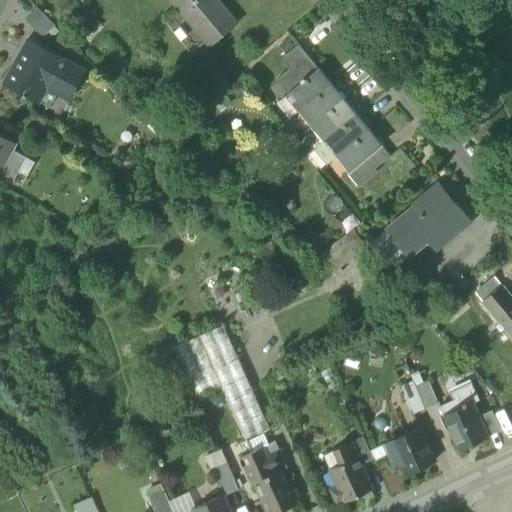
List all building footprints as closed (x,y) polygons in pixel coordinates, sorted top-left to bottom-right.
[(171,0),(210,46),(237,24),(217,0),(171,0)] [(26,19),(43,35),(53,25),(37,9),(26,19)] [(28,97),(38,103),(39,102),(33,99),(45,78),(59,86),(55,91),(69,99),(84,72),(62,60),(63,58),(30,39),(29,40),(31,41),(17,66),(15,65),(4,84),(22,94),(21,96),(27,99),(28,97)] [(281,59),(289,69),(307,54),(300,45),(299,44),(281,59)] [(301,109),(302,109),(331,84),(334,81),(329,75),(326,77),(320,69),(319,67),(318,68),(307,54),(289,69),(276,79),(288,93),(278,102),(279,103),(289,95),(301,109)] [(33,99),(39,102),(47,86),(55,91),(59,86),(45,78),(33,99)] [(344,99),(331,84),(302,109),(314,124),(310,127),(310,128),(314,124),(344,99)] [(288,119),(301,109),(289,95),(279,103),(278,102),(275,104),(288,119)] [(356,115),(344,99),(314,124),(326,139),(327,139),(356,115)] [(363,123),(356,115),(327,139),(326,139),(315,148),(328,163),(335,157),(335,158),(339,154),(369,130),(368,129),(371,127),(366,121),(363,123)] [(376,138),(369,130),(339,154),(351,169),(347,172),(359,187),(377,172),(374,169),(365,159),(382,145),(382,144),(384,142),(379,136),(376,138)] [(0,168),(11,150),(15,142),(0,133),(0,168)] [(365,159),(374,169),(391,156),(382,145),(365,159)] [(326,164),(328,163),(315,148),(314,149),(326,164)] [(17,152),(11,150),(0,168),(0,172),(11,179),(16,171),(24,156),(17,152)] [(34,162),(24,156),(16,171),(27,176),(34,162)] [(439,183),(426,194),(434,204),(448,193),(439,183)] [(386,230),(409,257),(427,241),(435,251),(471,221),(448,193),(434,204),(426,194),(413,205),(414,206),(386,230)] [(353,230),(336,243),(349,260),(352,258),(364,274),(379,263),(353,230)] [(330,275),(349,260),(336,243),(317,257),(330,275)] [(314,287),(330,275),(317,257),(301,270),(314,287)] [(382,261),(379,263),(364,274),(379,293),(397,279),(382,261)] [(476,292),(483,301),(502,286),(494,277),(476,292)] [(511,297),(502,286),(483,301),(483,302),(511,336),(511,297)] [(440,311),(448,320),(463,307),(456,298),(440,311)] [(408,315),(425,335),(436,325),(423,309),(408,315)] [(176,347),(181,358),(228,337),(223,325),(176,347)] [(269,427),(228,337),(181,358),(199,398),(222,387),(245,438),(269,427)] [(264,380),(272,398),(282,387),(277,375),(264,380)] [(413,412),(425,407),(416,387),(413,381),(401,386),(413,412)] [(428,382),(416,387),(425,407),(437,402),(428,382)] [(440,406),(443,415),(473,401),(473,403),(480,400),(472,383),(451,392),(454,399),(440,406)] [(480,417),(473,403),(473,401),(443,415),(460,450),(489,437),(489,436),(480,417)] [(492,411),(480,417),(489,436),(502,430),(492,411)] [(403,465),(407,474),(435,461),(420,428),(392,440),(396,450),(389,454),(396,468),(403,465)] [(254,482),(276,472),(267,452),(264,446),(269,444),(264,434),(250,441),(254,451),(240,457),(252,484),(254,483),(254,482)] [(352,442),(362,464),(373,459),(370,450),(364,437),(352,442)] [(385,444),(389,454),(396,450),(392,440),(385,444)] [(267,452),(278,447),(275,441),(269,444),(264,446),(267,452)] [(330,489),(337,505),(344,501),(345,502),(357,496),(371,490),(373,489),(362,464),(352,442),(335,449),(342,464),(330,469),(337,486),(330,489)] [(373,459),(374,460),(389,454),(385,444),(370,450),(373,459)] [(278,447),(267,452),(276,472),(283,468),(283,469),(287,467),(278,447)] [(323,455),(330,469),(342,464),(335,449),(323,455)] [(212,470),(227,464),(226,463),(227,462),(221,450),(197,461),(207,483),(169,501),(174,511),(185,511),(193,509),(223,495),(212,470)] [(223,495),(224,496),(239,489),(227,464),(212,470),(223,495)] [(278,511),(299,503),(283,469),(283,468),(276,472),(254,482),(254,483),(267,511),(278,511)] [(149,496),(155,511),(174,511),(169,501),(164,489),(149,496)] [(374,496),(371,490),(357,496),(360,502),(374,496)] [(193,509),(194,511),(231,511),(224,496),(223,495),(193,509)] [(98,511),(92,497),(73,505),(76,511),(98,511)]
